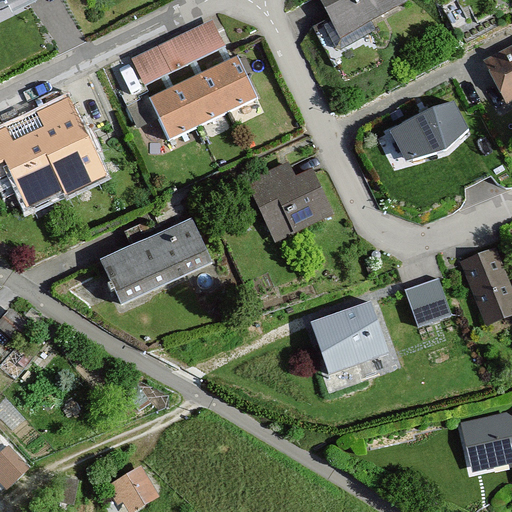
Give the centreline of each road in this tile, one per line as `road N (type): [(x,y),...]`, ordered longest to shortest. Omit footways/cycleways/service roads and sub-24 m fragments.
road 1 (residential): [(0,272),(172,403),(396,511)]
road 2 (residential): [(511,203),(423,241),(393,231),(357,195),(264,0)]
road 3 (residential): [(220,0),(0,100)]
road 4 (unknown): [(329,136),(511,44)]
